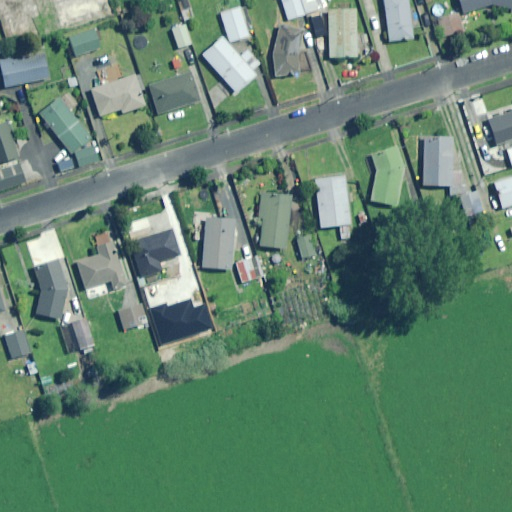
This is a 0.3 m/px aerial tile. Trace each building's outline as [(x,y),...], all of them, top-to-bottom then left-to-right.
[(280,0),(287,21),(327,8),(324,0),(280,0)] [(413,39),(407,0),(382,0),(388,42),(413,39)] [(511,0),(456,0),(461,16),(489,8),(511,11),(511,0)] [(249,37),(241,8),(220,13),(229,43),(249,37)] [(357,58),(356,10),(328,11),(329,58),(357,58)] [(463,32),(457,14),(436,20),(442,38),(463,32)] [(298,53),(304,28),(280,22),(272,52),(275,75),(300,72),(298,53)] [(191,45),(185,25),(171,29),(177,49),(191,45)] [(100,49),(93,30),(67,38),(73,58),(100,49)] [(238,58),(221,38),(201,56),(235,94),(255,76),(251,72),(259,64),(247,50),(238,58)] [(48,81),(44,53),(0,60),(0,68),(3,88),(48,81)] [(199,102),(190,74),(148,87),(157,115),(199,102)] [(144,107),(134,76),(90,90),(99,117),(120,111),(121,115),(144,107)] [(90,139),(59,99),(39,115),(69,155),(90,139)] [(511,111),(487,120),(496,146),(503,144),(511,169),(511,168),(511,111)] [(0,163),(18,158),(8,124),(0,126),(0,163)] [(423,183),(450,185),(452,136),(426,135),(423,183)] [(395,208),(405,169),(396,146),(372,155),(377,172),(370,202),(395,208)] [(98,162),(93,147),(73,154),(78,169),(98,162)] [(0,191),(26,184),(19,162),(0,168),(0,191)] [(350,225),(344,176),(313,180),(319,229),(350,225)] [(511,177),(493,184),(501,209),(511,205),(511,177)] [(478,189),(460,195),(465,213),(484,207),(478,189)] [(291,196),(261,194),(259,220),(262,220),(260,247),(287,249),(291,196)] [(229,271),(233,221),(206,218),(201,268),(229,271)] [(179,256),(171,229),(129,243),(140,278),(160,272),(157,263),(179,256)] [(315,256),(311,236),(296,239),(300,259),(315,256)] [(128,286),(115,241),(95,247),(98,256),(76,263),(83,290),(109,283),(111,291),(128,286)] [(261,277),(255,257),(234,263),(240,283),(261,277)] [(199,280),(193,259),(173,264),(178,285),(199,280)] [(60,321),(70,290),(58,260),(32,269),(39,288),(32,312),(60,321)] [(146,324),(140,305),(117,311),(122,331),(146,324)] [(92,347),(84,319),(58,326),(67,355),(92,347)] [(31,354),(23,330),(3,336),(11,360),(31,354)]
